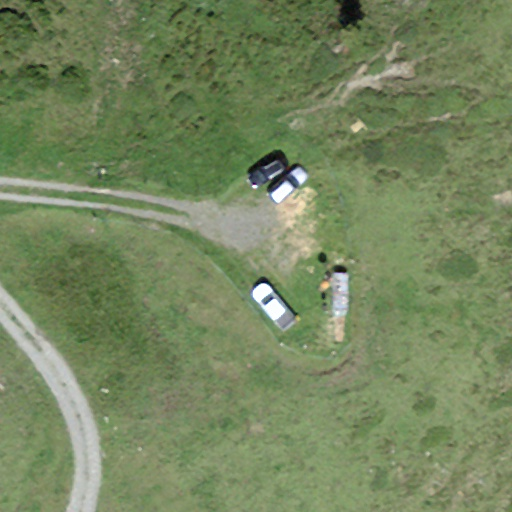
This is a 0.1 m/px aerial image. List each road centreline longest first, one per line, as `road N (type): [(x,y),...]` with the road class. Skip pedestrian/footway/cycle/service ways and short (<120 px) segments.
road 1 (track): [(0,189),(110,198),(186,216),(291,265)]
road 2 (track): [(0,302),(75,404),(86,453),(78,511)]
